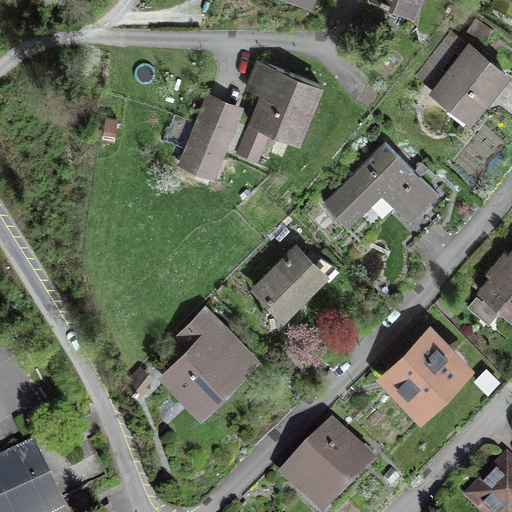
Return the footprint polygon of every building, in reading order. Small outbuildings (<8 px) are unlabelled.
[(380,0),(391,4),(392,3),(408,10),(412,0),(380,0)] [(511,0),(503,20),(511,23),(511,0)] [(443,79),(434,90),(451,103),(445,111),(472,131),(487,112),(479,106),(506,73),(452,31),(425,65),(443,79)] [(252,124),(289,139),(297,120),(305,123),(320,84),(260,60),(249,89),(264,95),(252,124)] [(183,161),(212,173),(236,116),(206,104),(183,161)] [(385,141),(324,202),(348,226),(381,193),(400,212),(388,224),(409,245),(441,213),(436,208),(449,195),(440,187),(436,192),(385,141)] [(273,270),(256,287),(284,314),(333,264),(321,256),(314,264),(296,246),(287,256),(285,254),(271,268),(273,270)] [(511,249),(500,264),(511,274),(511,249)] [(511,317),(511,274),(500,264),(479,289),(486,295),(482,300),(477,295),(468,306),(489,323),(501,308),(511,317)] [(171,372),(202,403),(248,357),(203,312),(179,335),(194,350),(171,372)] [(444,350),(429,335),(390,375),(399,384),(400,383),(421,405),(459,366),(443,351),(444,350)] [(144,385),(152,377),(140,369),(129,378),(132,392),(137,396),(147,387),(144,385)] [(486,369),(476,380),(488,392),(498,381),(486,369)] [(301,400),(281,383),(244,432),(252,450),(301,400)] [(347,448),(331,433),(292,473),(301,482),(302,482),(323,503),(361,465),(346,449),(347,448)] [(0,511),(69,511),(34,439),(0,455),(0,511)] [(487,511),(511,511),(511,463),(507,459),(471,495),(487,511)]
